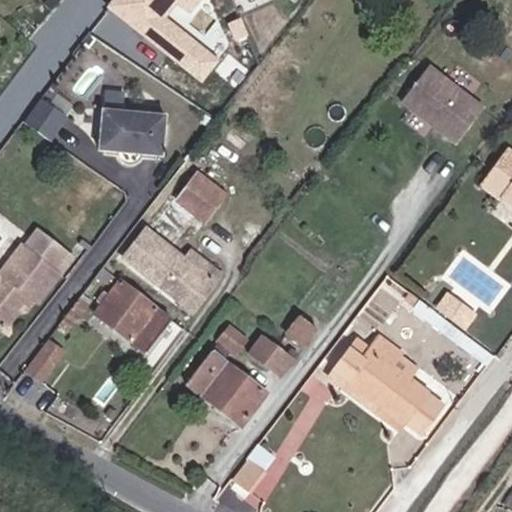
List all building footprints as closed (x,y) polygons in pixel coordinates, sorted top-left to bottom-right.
[(462,141),(488,106),(432,64),(406,98),(462,141)] [(45,96),(27,118),(50,134),(66,111),(45,96)] [(108,102),(103,148),(122,150),(160,154),(165,155),(169,116),(128,111),(129,105),(108,102)] [(160,154),(122,150),(122,155),(123,157),(127,160),(132,162),(139,162),(145,158),(159,159),(160,154)] [(511,162),(496,184),(511,196),(511,162)] [(205,222),(228,191),(198,168),(174,199),(205,222)] [(28,246),(0,282),(0,315),(11,324),(26,305),(23,298),(29,292),(41,300),(62,272),(57,269),(70,252),(43,231),(30,248),(28,246)] [(199,306),(221,280),(161,233),(141,260),(199,306)] [(99,276),(110,284),(117,274),(107,267),(99,276)] [(153,347),(175,318),(125,280),(102,309),(153,347)] [(423,313),(430,304),(418,295),(411,304),(423,313)] [(72,312),(82,319),(92,308),(81,300),(72,312)] [(480,320),(456,301),(445,315),(470,333),(480,320)] [(228,336),(244,348),(264,322),(247,311),(228,336)] [(308,344),(321,327),(302,314),(290,332),(308,344)] [(34,360),(48,369),(68,344),(55,333),(34,360)] [(253,353),(285,377),(305,351),(295,345),(288,354),(265,336),(253,353)] [(342,350),(329,367),(395,417),(397,413),(425,434),(447,405),(397,368),(408,353),(386,338),(374,352),(364,366),(345,352),(342,350)] [(374,352),(355,338),(345,352),(364,366),(374,352)] [(250,423),(273,392),(218,352),(195,383),(250,423)] [(389,423),(395,417),(329,367),(324,374),(389,423)] [(282,464),(264,451),(254,466),(271,478),(282,464)] [(239,486),(257,498),(271,478),(254,466),(239,486)]
